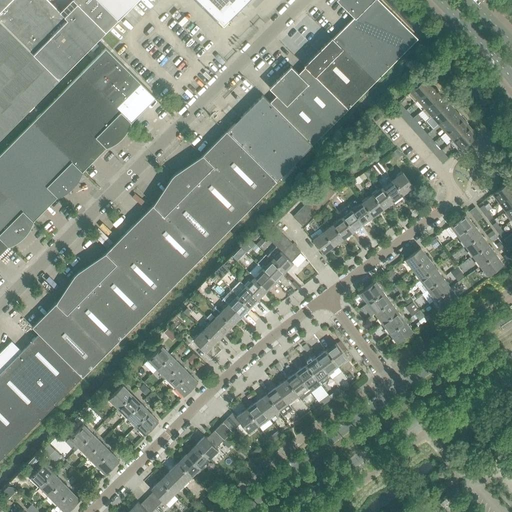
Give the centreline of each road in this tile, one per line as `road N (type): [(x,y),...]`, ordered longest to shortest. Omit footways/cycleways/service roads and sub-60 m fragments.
road 1 (residential): [(0,310),(306,0)]
road 2 (residential): [(92,511),(231,371),(328,296)]
road 3 (secondary): [(292,511),(511,357)]
road 4 (secondary): [(396,390),(239,511)]
road 5 (residential): [(328,296),(459,194)]
road 6 (secondary): [(511,311),(396,390)]
